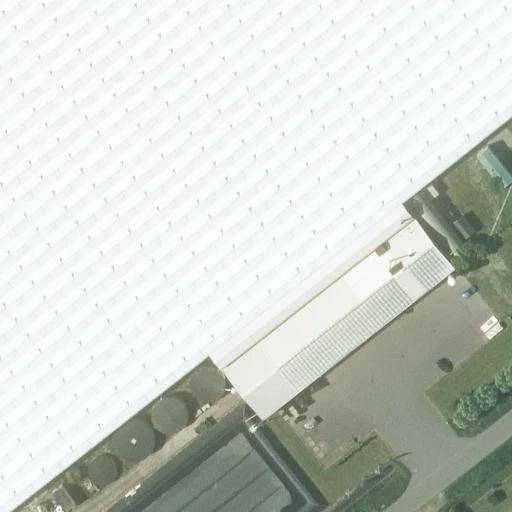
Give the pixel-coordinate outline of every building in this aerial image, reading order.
[(511,0),(0,0),(0,511),(2,511),(209,350),(221,365),(414,213),(402,198),(511,111),(511,0)] [(494,192),(494,191),(492,183),(489,177),(482,172),(478,170),(474,169),(466,170),(463,172),(459,174),(456,178),(453,181),(452,185),(451,190),(452,198),(454,202),(457,205),(463,210),(471,212),(474,212),(480,211),(483,210),(487,207),(492,200),(493,195),(494,192)] [(414,213),(221,365),(261,416),(297,388),(455,264),(414,213)] [(463,214),(451,224),(463,240),(476,229),(463,214)] [(61,485),(52,491),(67,510),(75,503),(61,485)]
